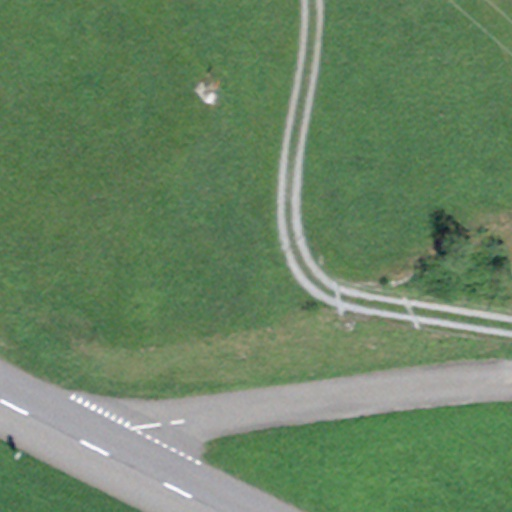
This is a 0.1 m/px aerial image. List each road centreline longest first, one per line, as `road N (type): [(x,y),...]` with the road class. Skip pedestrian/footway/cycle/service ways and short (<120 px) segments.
road 1 (track): [(511,329),(342,298),(304,270),(286,210),(309,0)]
road 2 (track): [(72,439),(229,409),(511,379)]
road 3 (primary): [(216,511),(0,402)]
